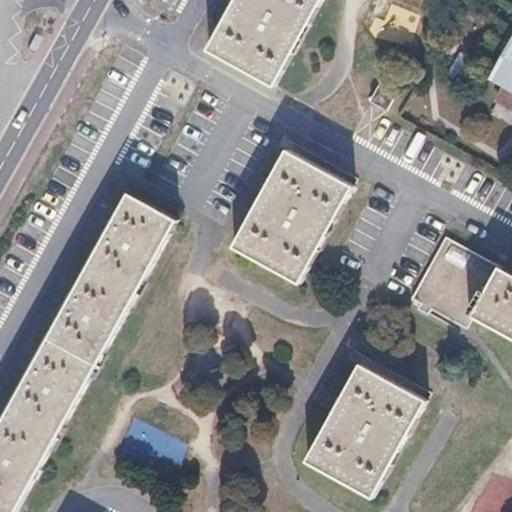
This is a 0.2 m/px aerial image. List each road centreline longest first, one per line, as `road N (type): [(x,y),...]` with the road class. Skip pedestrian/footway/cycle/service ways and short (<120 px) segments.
road 1 (residential): [(168,47),(511,238)]
road 2 (residential): [(168,47),(0,352)]
road 3 (tertiary): [(0,167),(91,5)]
